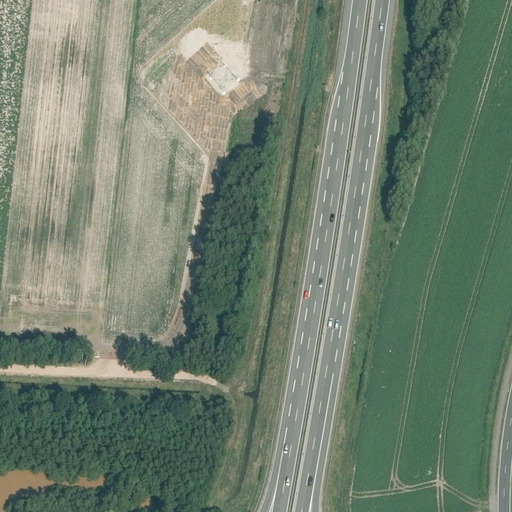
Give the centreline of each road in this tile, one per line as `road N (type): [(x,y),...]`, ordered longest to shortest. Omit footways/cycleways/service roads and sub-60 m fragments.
road 1 (motorway): [(360,0),(278,511)]
road 2 (motorway): [(300,511),(381,0)]
road 3 (track): [(202,511),(234,418),(223,380),(187,369),(0,364)]
